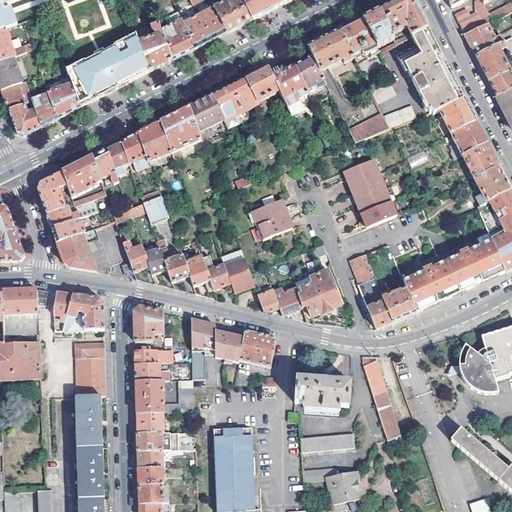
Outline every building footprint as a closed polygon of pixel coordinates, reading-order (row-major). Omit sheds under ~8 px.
[(0,0),(0,34),(6,32),(20,27),(13,8),(9,9),(8,6),(21,1),(20,0),(0,0)] [(232,32),(253,22),(241,0),(236,0),(215,11),(227,35),(232,32)] [(280,8),(284,6),(280,0),(241,0),(253,22),(280,8)] [(404,0),(402,2),(380,12),(392,35),(407,28),(412,38),(428,29),(414,1),(411,0),(404,0)] [(468,10),(456,16),(466,36),(488,25),(494,22),(491,14),(485,4),(483,0),(447,0),(452,8),(468,0),(475,0),(477,3),(477,11),(477,12),(471,15),(468,10)] [(511,3),(491,14),(494,22),(511,12),(511,3)] [(224,37),(227,35),(215,11),(215,10),(184,25),(195,51),(224,37)] [(364,21),(379,50),(395,42),(392,35),(380,12),(376,15),(364,21)] [(160,29),(162,33),(183,22),(181,18),(160,29)] [(365,57),(379,50),(364,21),(353,26),(341,32),(354,58),(361,54),(362,57),(365,57)] [(195,51),(184,25),(183,22),(162,33),(173,62),(192,53),(195,51)] [(475,53),(477,57),(499,46),(488,25),(466,36),(475,53)] [(440,112),(465,100),(449,68),(432,35),(428,29),(412,38),(417,47),(400,56),(431,117),(440,112)] [(14,54),(6,32),(0,34),(0,65),(14,60),(27,55),(26,52),(24,53),(23,51),(14,54)] [(314,60),(321,74),(343,62),(344,65),(355,60),(354,58),(341,32),(313,47),(309,49),(314,60)] [(162,33),(140,44),(150,74),(162,68),(173,62),(162,33)] [(117,48),(138,40),(136,35),(115,43),(116,44),(117,48)] [(95,52),(89,54),(86,55),(87,58),(65,66),(70,79),(81,109),(118,90),(126,86),(150,74),(140,44),(138,40),(117,48),(116,44),(106,48),(107,51),(96,55),(95,52)] [(490,81),(511,72),(501,51),(507,47),(508,47),(505,42),(505,43),(499,46),(477,57),(480,64),(490,81)] [(94,50),(95,52),(96,55),(107,51),(106,48),(105,45),(94,50)] [(87,58),(86,55),(86,54),(64,62),(65,66),(87,58)] [(0,88),(2,94),(22,86),(14,60),(0,65),(0,88)] [(318,89),(327,85),(321,74),(314,60),(296,69),(307,91),(316,86),(318,89)] [(264,72),(246,81),(259,106),(268,101),(281,94),(272,76),(269,69),(264,72)] [(272,76),(281,94),(293,118),(303,113),(297,102),(309,96),(307,91),(296,69),(289,72),(287,69),(272,76)] [(511,92),(511,73),(511,72),(490,81),(497,96),(498,98),(511,92)] [(68,115),(81,109),(70,79),(62,82),(64,89),(49,96),(58,121),(68,115)] [(225,123),(226,125),(246,115),(260,108),(259,106),(246,81),(241,83),(213,98),(225,123)] [(9,112),(26,105),(32,102),(26,85),(22,86),(2,94),(3,97),(9,112)] [(373,91),(377,101),(395,95),(392,85),(373,91)] [(511,92),(498,98),(511,124),(511,92)] [(32,102),(35,111),(42,129),(55,122),(58,121),(49,96),(32,102)] [(200,135),(225,123),(213,98),(209,100),(191,109),(200,135)] [(440,112),(451,135),(477,123),(471,112),(465,100),(440,112)] [(259,106),(260,108),(264,116),(273,111),(268,101),(259,106)] [(40,130),(42,129),(35,111),(29,113),(26,105),(9,112),(17,135),(24,138),(40,130)] [(172,155),(181,151),(196,146),(199,155),(206,152),(200,135),(191,109),(175,117),(161,124),(172,155)] [(250,122),(246,115),(226,125),(229,132),(250,122)] [(350,132),(356,145),(390,131),(382,115),(350,132)] [(451,135),(462,157),(488,144),(482,133),(477,123),(451,135)] [(149,163),(172,155),(161,124),(150,130),(139,136),(147,158),(149,163)] [(147,158),(139,136),(125,142),(122,144),(129,165),(147,158)] [(129,165),(122,144),(110,150),(107,152),(114,171),(129,165)] [(476,180),(500,168),(490,149),(488,144),(462,157),(474,180),(476,180)] [(172,155),(175,164),(184,161),(181,151),(172,155)] [(412,168),(429,161),(424,151),(407,158),(412,168)] [(114,171),(107,152),(96,157),(93,159),(100,180),(112,176),(112,180),(114,186),(119,184),(114,171)] [(100,180),(93,159),(89,161),(63,174),(68,188),(72,200),(97,187),(96,185),(101,183),(100,180)] [(399,218),(396,211),(392,213),(389,207),(387,200),(391,198),(387,190),(384,182),(380,184),(377,177),(374,171),(379,169),(376,162),(345,174),(357,203),(368,231),(399,218)] [(502,172),(500,168),(476,180),(488,203),(511,191),(502,172)] [(46,216),(65,209),(58,191),(61,190),(62,191),(64,190),(64,189),(68,188),(63,174),(54,179),(50,181),(41,186),(39,189),(37,193),(46,216)] [(236,185),(239,192),(253,186),(250,179),(236,185)] [(488,203),(479,208),(486,224),(506,271),(507,274),(511,270),(511,191),(488,203)] [(141,199),(144,205),(161,198),(159,192),(141,199)] [(105,193),(74,204),(74,206),(75,209),(94,202),(106,197),(105,193)] [(161,198),(144,205),(147,213),(151,226),(169,220),(161,198)] [(48,220),(51,231),(72,223),(98,213),(94,202),(75,209),(74,206),(65,209),(46,216),(48,220)] [(282,202),(254,213),(257,219),(254,220),(257,227),(260,235),(262,234),(265,241),(293,231),(282,202)] [(131,219),(147,213),(144,205),(128,210),(131,219)] [(0,232),(15,232),(6,209),(0,206),(0,232)] [(116,224),(131,219),(128,210),(113,216),(116,223),(116,224)] [(116,223),(113,216),(106,218),(109,226),(116,223)] [(56,242),(57,244),(84,234),(81,225),(74,228),(72,223),(51,231),(56,242)] [(486,224),(395,264),(406,292),(414,312),(422,309),(440,301),(443,299),(452,295),(465,289),(475,285),(479,283),(499,274),(506,271),(486,224)] [(0,242),(0,243),(1,249),(0,249),(0,262),(19,262),(23,256),(23,254),(21,250),(19,244),(15,232),(0,232),(0,242)] [(70,269),(97,273),(96,272),(91,260),(88,252),(83,241),(91,238),(89,233),(84,234),(57,244),(58,247),(64,265),(67,267),(70,269)] [(158,245),(168,272),(173,286),(190,279),(185,265),(183,258),(168,263),(167,260),(170,259),(163,242),(158,244),(158,245)] [(124,245),(131,265),(133,271),(134,275),(150,269),(144,254),(142,248),(132,251),(129,243),(124,245)] [(168,272),(158,245),(154,246),(156,250),(158,250),(158,251),(151,254),(150,251),(144,254),(150,269),(153,277),(168,272)] [(315,261),(327,256),(324,247),(312,252),(315,261)] [(357,279),(371,273),(365,256),(350,262),(357,279)] [(211,284),(203,262),(202,259),(199,260),(198,258),(195,260),(196,262),(185,265),(190,279),(194,290),(207,285),(211,284)] [(210,260),(203,262),(211,284),(214,293),(231,287),(225,270),(224,268),(213,272),(212,270),(214,269),(210,260)] [(225,270),(231,287),(234,295),(254,288),(250,276),(245,262),(225,270)] [(126,274),(133,271),(131,265),(124,267),(126,274)] [(301,289),(297,291),(303,310),(307,309),(311,319),(321,315),(322,317),(323,317),(332,314),(333,313),(333,311),(342,307),(329,272),(299,284),(301,289)] [(392,325),(383,301),(371,273),(357,279),(360,287),(358,287),(376,332),(378,331),(392,325)] [(270,315),(280,311),(274,295),(271,288),(261,291),(263,297),(258,299),(263,313),(266,314),(270,315)] [(283,291),(274,295),(280,311),(282,318),(287,316),(303,310),(297,291),(297,290),(284,295),(283,291)] [(38,318),(38,317),(15,319),(15,316),(3,317),(3,293),(0,292),(0,323),(4,324),(4,334),(24,334),(39,333),(38,318)] [(15,319),(38,317),(38,304),(37,292),(19,292),(8,293),(3,293),(3,317),(15,316),(15,319)] [(37,292),(38,304),(46,305),(47,292),(37,292)] [(406,292),(383,301),(392,325),(396,324),(416,316),(414,312),(406,292)] [(68,319),(68,332),(70,332),(70,335),(73,335),(73,333),(105,332),(105,306),(99,301),(77,297),(56,294),(54,310),(54,312),(55,317),(67,317),(67,319),(68,319)] [(135,314),(136,344),(154,343),(153,336),(164,335),(164,315),(159,314),(140,309),(135,314)] [(67,317),(55,317),(56,324),(56,333),(68,332),(68,319),(67,319),(67,317)] [(204,349),(208,349),(216,349),(216,354),(216,355),(238,364),(239,362),(244,340),(219,334),(216,333),(216,327),(191,321),(192,346),(192,352),(193,381),(205,380),(204,356),(204,349)] [(509,377),(511,375),(511,329),(483,338),(482,339),(478,350),(469,353),(468,356),(465,360),(464,364),(463,367),(463,370),(459,370),(459,373),(460,377),(462,382),(465,387),(470,392),(475,395),(481,397),(488,398),(493,398),(499,396),(495,383),(500,382),(510,379),(509,377)] [(24,334),(25,343),(39,342),(39,333),(24,334)] [(271,370),(277,341),(263,338),(246,334),(244,340),(239,362),(271,370)] [(0,380),(41,379),(39,342),(25,343),(4,344),(4,338),(0,337),(0,380)] [(76,346),(78,398),(101,398),(107,398),(106,358),(106,345),(76,346)] [(174,352),(136,352),(136,363),(136,366),(156,365),(155,359),(160,359),(177,358),(177,352),(174,352)] [(377,364),(364,368),(387,443),(401,439),(377,364)] [(156,365),(136,366),(136,369),(137,383),(164,383),(164,379),(160,379),(160,365),(156,365)] [(447,380),(460,377),(459,373),(459,370),(450,370),(447,380)] [(296,389),(294,413),(298,413),(338,417),(338,411),(341,411),(341,408),(350,408),(351,385),(329,383),(329,377),(320,377),(320,382),(297,380),(296,389)] [(261,387),(261,390),(275,390),(276,381),(261,380),(261,387)] [(164,415),(194,414),(193,395),(193,382),(180,382),(181,406),(164,406),(164,383),(137,383),(137,387),(137,415),(164,415)] [(75,511),(104,511),(103,475),(102,424),(101,398),(78,398),(73,398),(75,511)] [(289,413),(288,423),(296,423),(299,423),(298,413),(294,413),(289,413)] [(164,415),(137,415),(138,432),(138,436),(164,435),(164,415)] [(252,511),(249,431),(212,432),(214,511),(252,511)] [(511,468),(509,470),(507,472),(460,432),(450,444),(511,496),(511,468)] [(164,435),(138,436),(138,444),(138,450),(138,454),(162,453),(195,452),(195,434),(164,435)] [(300,440),(302,454),(356,449),(354,435),(300,440)] [(162,470),(162,453),(138,454),(138,461),(139,470),(162,470)] [(162,470),(139,470),(139,474),(139,487),(163,487),(162,470)] [(336,477),(335,470),(324,471),(325,479),(328,479),(336,477)] [(303,472),(304,484),(325,483),(325,479),(324,471),(303,472)] [(328,479),(334,506),(368,499),(366,490),(360,491),(357,473),(336,477),(328,479)] [(163,487),(139,487),(140,502),(140,506),(161,506),(164,506),(163,505),(169,504),(169,487),(163,487)] [(37,492),(38,511),(53,511),(53,491),(37,492)] [(20,511),(20,492),(6,493),(6,511),(20,511)] [(490,511),(486,498),(469,503),(471,511),(490,511)]
